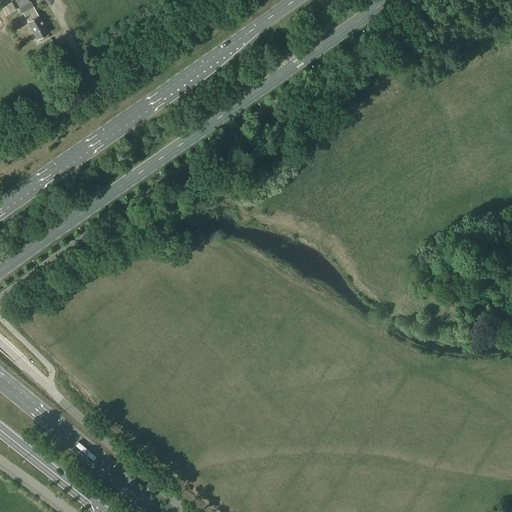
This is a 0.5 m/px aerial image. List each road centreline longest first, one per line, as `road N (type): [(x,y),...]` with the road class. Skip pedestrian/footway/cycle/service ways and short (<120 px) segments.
road 1 (primary): [(0,271),(299,63)]
road 2 (primary): [(296,0),(0,207)]
road 3 (unclassified): [(226,0),(64,109),(0,134)]
road 4 (secondary): [(153,511),(0,384)]
road 5 (secondary): [(0,429),(104,511)]
